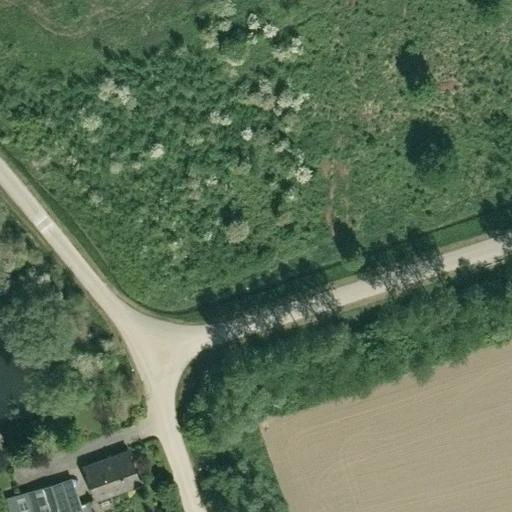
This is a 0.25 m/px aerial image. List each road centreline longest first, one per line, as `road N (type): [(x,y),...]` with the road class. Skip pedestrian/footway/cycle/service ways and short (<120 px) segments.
road 1 (unclassified): [(158,347),(511,240)]
road 2 (unclassified): [(158,347),(118,316),(0,171)]
road 3 (unclassified): [(194,511),(158,403),(158,347)]
